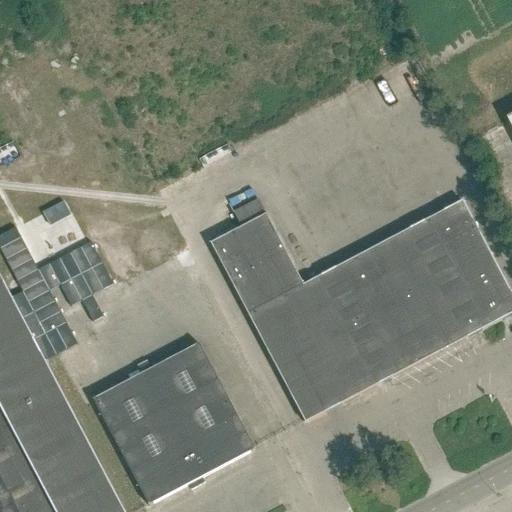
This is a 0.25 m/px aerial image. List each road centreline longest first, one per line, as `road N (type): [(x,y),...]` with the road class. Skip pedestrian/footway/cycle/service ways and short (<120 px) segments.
road 1 (unknown): [(284,426),(190,235),(188,215),(200,193),(352,126),(411,126),(439,139),(511,262)]
road 2 (unknown): [(284,426),(511,312)]
